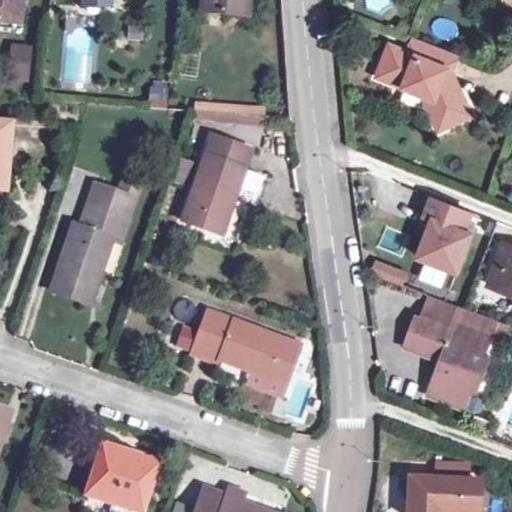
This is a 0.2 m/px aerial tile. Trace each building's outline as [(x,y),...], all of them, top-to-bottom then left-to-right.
[(0,0),(0,28),(4,28),(5,19),(18,19),(19,0),(0,0)] [(200,0),(199,15),(237,17),(238,0),(200,0)] [(0,54),(7,56),(10,34),(0,32),(0,54)] [(33,86),(32,43),(8,43),(8,87),(33,86)] [(481,119),(466,92),(447,85),(452,73),(459,76),(465,60),(422,44),(417,59),(397,51),(389,74),(400,79),(404,89),(429,99),(447,134),(481,119)] [(466,92),(459,76),(452,73),(447,85),(466,92)] [(386,82),(404,89),(400,79),(389,74),(386,82)] [(148,107),(165,108),(166,93),(149,91),(148,107)] [(274,126),(275,117),(202,113),(199,121),(274,126)] [(0,119),(0,185),(3,186),(10,120),(0,119)] [(230,231),(247,184),(252,168),(259,148),(220,135),(191,218),(230,231)] [(186,179),(198,183),(205,161),(194,157),(186,179)] [(268,175),(252,168),(247,184),(264,190),(268,175)] [(85,219),(62,284),(102,298),(125,233),(133,236),(142,211),(103,197),(94,221),(85,219)] [(434,205),(426,223),(435,226),(421,264),(459,278),(474,240),(467,238),(473,220),(434,205)] [(511,258),(503,256),(495,274),(506,278),(498,296),(511,301),(511,258)] [(375,260),(371,275),(405,284),(409,269),(375,260)] [(506,278),(495,274),(489,292),(498,296),(506,278)] [(218,307),(202,353),(223,360),(226,353),(294,376),(307,338),(218,307)] [(416,317),(403,350),(439,363),(426,397),(463,411),(470,394),(477,389),(487,366),(483,360),(492,337),(456,324),(452,331),(416,317)] [(24,420),(0,411),(0,472),(13,441),(16,442),(24,420)] [(105,495),(150,511),(154,511),(171,466),(123,448),(105,495)] [(416,511),(477,511),(479,497),(480,492),(418,488),(416,511)] [(242,499),(220,490),(212,511),(285,511),(283,511),(282,511),(273,511),(261,507),(264,498),(246,491),(242,499)] [(479,497),(477,511),(486,511),(488,499),(479,497)]
